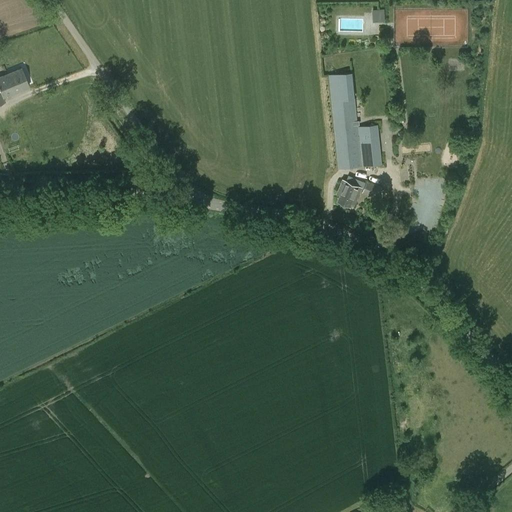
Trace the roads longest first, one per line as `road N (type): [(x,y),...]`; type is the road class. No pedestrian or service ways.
road 1 (tertiary): [(511,387),(428,289),(370,248),(311,223),(199,203)]
road 2 (unclassified): [(199,203),(50,0)]
road 3 (tertiary): [(199,203),(147,196),(0,204)]
